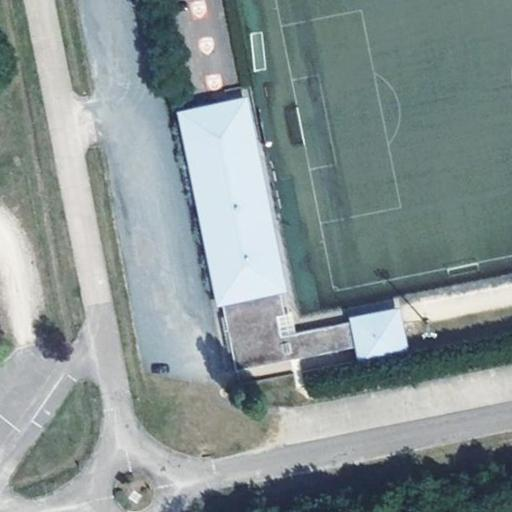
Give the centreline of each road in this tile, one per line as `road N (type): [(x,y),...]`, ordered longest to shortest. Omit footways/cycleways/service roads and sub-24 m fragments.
road 1 (unclassified): [(38,0),(127,458)]
road 2 (unclassified): [(167,488),(511,417)]
